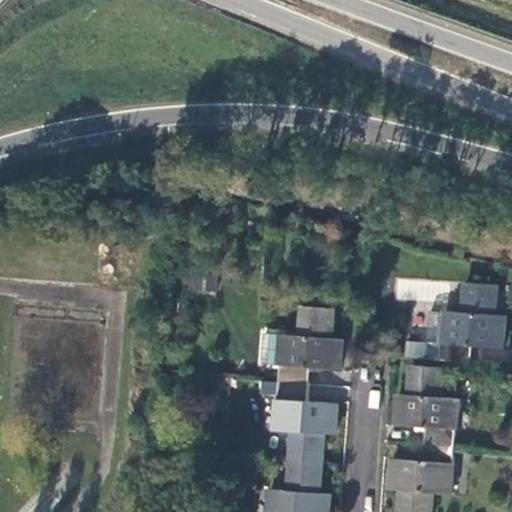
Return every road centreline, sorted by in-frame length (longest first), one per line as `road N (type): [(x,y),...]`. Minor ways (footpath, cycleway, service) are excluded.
road 1 (trunk): [(0,147),(140,116),(249,112),(380,129),(511,163)]
road 2 (trunk): [(241,0),(511,108)]
road 3 (trunk): [(511,64),(336,0)]
road 4 (residential): [(372,365),(361,511)]
